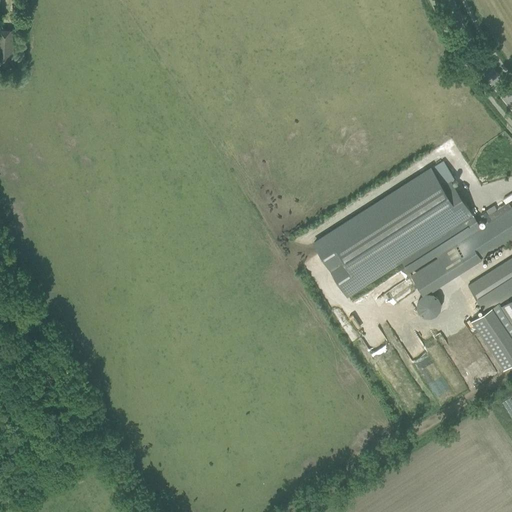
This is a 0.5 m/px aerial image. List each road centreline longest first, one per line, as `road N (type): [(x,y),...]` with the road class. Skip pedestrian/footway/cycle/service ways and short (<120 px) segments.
road 1 (track): [(0,260),(92,423),(83,440),(0,486)]
road 2 (track): [(282,511),(511,371)]
road 3 (tertiary): [(511,100),(483,67),(446,0)]
